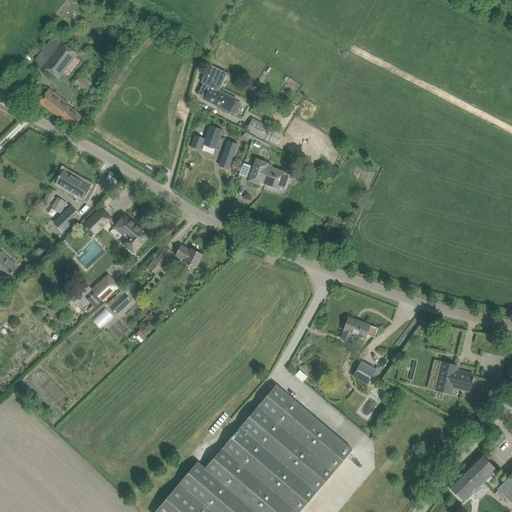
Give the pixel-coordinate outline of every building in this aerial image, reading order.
[(158,27),(154,33),(164,39),(167,34),(158,27)] [(42,67),(59,79),(64,73),(68,77),(79,63),(77,62),(79,60),(76,58),(78,55),(54,37),(36,60),(43,65),(42,67)] [(210,65),(202,81),(204,82),(198,95),(205,99),(205,100),(231,113),(231,112),(235,114),(240,103),(236,101),(237,99),(219,91),(218,93),(216,92),(218,88),(220,89),(220,88),(227,73),(210,65)] [(88,92),(93,83),(81,74),(75,83),(88,92)] [(74,129),(80,121),(83,116),(66,104),(68,102),(50,89),(39,102),(74,129)] [(277,108),(270,120),(279,124),(285,113),(277,108)] [(268,142),(269,140),(277,144),(283,134),(275,130),(253,118),(246,130),(268,142)] [(195,136),(191,146),(195,148),(196,148),(201,150),(202,146),(203,144),(216,149),(223,130),(210,125),(205,139),(195,136)] [(221,160),(219,165),(222,166),(229,169),(238,145),(228,141),(221,160)] [(280,189),(280,187),(285,189),(290,175),(267,166),(268,164),(257,160),(254,167),(243,163),(239,175),(250,179),(249,181),(260,185),(262,180),(266,182),(265,184),(280,189)] [(59,178),(56,184),(82,199),(90,185),(64,170),(60,176),(60,175),(58,177),(59,178)] [(51,188),(43,201),(48,205),(56,192),(51,188)] [(52,208),(55,210),(61,213),(67,203),(57,197),(52,208)] [(71,207),(54,223),(63,232),(80,216),(71,207)] [(95,216),(87,224),(90,227),(87,230),(92,235),(95,233),(96,233),(110,220),(111,219),(102,209),(95,216)] [(134,252),(139,246),(145,239),(137,232),(140,229),(124,215),(115,227),(128,238),(124,243),(134,252)] [(64,247),(69,243),(65,238),(60,242),(64,247)] [(196,269),(198,263),(203,254),(192,249),(191,250),(181,245),(175,256),(185,261),(184,263),(196,269)] [(147,267),(156,274),(172,252),(166,247),(158,258),(156,256),(147,267)] [(0,274),(6,280),(18,267),(9,260),(8,261),(0,253),(0,274)] [(121,287),(109,273),(92,289),(104,303),(121,287)] [(138,295),(128,284),(107,303),(117,315),(138,295)] [(367,335),(374,337),(378,329),(349,318),(341,339),(350,342),(353,334),(366,338),(367,335)] [(362,361),(354,376),(367,384),(376,369),(362,361)] [(435,390),(451,394),(453,388),(470,392),(474,375),(461,372),(461,373),(457,372),(458,366),(442,362),(435,390)] [(19,387),(26,394),(30,390),(24,383),(19,387)] [(198,462),(155,511),(300,511),(317,492),(353,450),(276,385),(205,468),(198,462)] [(464,502),(472,494),(478,500),(490,488),(484,482),(497,470),(481,454),(448,486),(464,502)] [(511,502),(511,474),(498,488),(499,490),(496,492),(503,499),(506,496),(511,502)]
